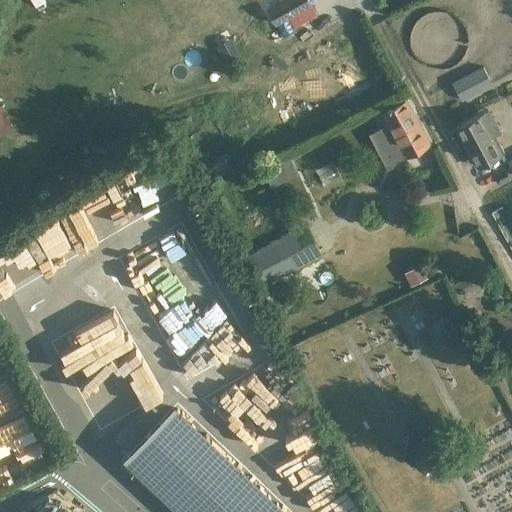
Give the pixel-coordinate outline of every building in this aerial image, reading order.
[(307,0),(281,0),(267,8),(275,22),(310,3),(307,0)] [(230,38),(216,46),(226,63),(240,55),(230,38)] [(461,101),(492,85),(483,67),(452,83),(461,101)] [(384,126),(370,133),(387,164),(401,157),(401,158),(428,144),(405,101),(383,113),(388,124),(384,126)] [(504,152),(494,134),(501,131),(489,109),(456,127),(468,149),(471,148),(480,165),(504,152)] [(6,115),(0,117),(0,130),(1,132),(12,127),(6,115)] [(262,286),(322,256),(306,223),(257,248),(254,243),(243,248),(262,286)] [(427,279),(421,265),(405,272),(412,286),(427,279)]
